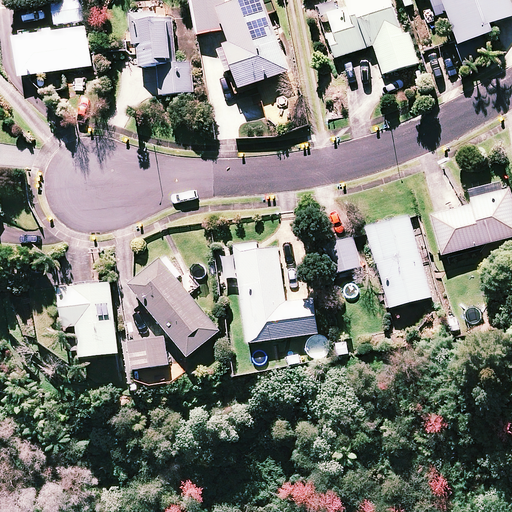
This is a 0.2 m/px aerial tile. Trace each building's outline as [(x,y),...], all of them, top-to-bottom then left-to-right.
[(85,24),(81,0),(76,0),(52,4),(56,28),(85,24)] [(290,76),(262,0),(261,0),(219,15),(232,50),(225,52),(240,94),(290,76)] [(404,36),(391,0),(339,0),(317,8),(336,62),(374,48),(384,78),(419,66),(408,35),(404,36)] [(416,0),(399,0),(405,13),(419,7),(416,0)] [(511,20),(511,4),(510,0),(440,0),(461,51),(493,38),(489,29),(511,20)] [(156,24),(155,17),(131,19),(133,47),(138,47),(140,72),(160,70),(162,99),(194,96),(191,66),(174,67),(171,22),(156,24)] [(92,69),(86,32),(14,43),(20,81),(92,69)] [(408,77),(389,83),(393,97),(412,90),(408,77)] [(511,240),(511,202),(509,193),(472,203),(474,210),(433,221),(444,260),(511,240)] [(431,301),(409,221),(368,233),(390,312),(431,301)] [(361,269),(353,242),(324,251),(333,278),(361,269)] [(258,255),(257,247),(234,250),(235,259),(218,262),(222,290),(240,287),(249,347),(318,337),(312,301),(285,305),(278,252),(258,255)] [(187,361),(219,336),(177,284),(183,279),(167,258),(129,289),(169,338),(129,347),(135,375),(170,367),(169,364),(187,361)] [(80,339),(70,340),(72,355),(81,353),(83,364),(120,359),(111,288),(60,294),(65,333),(79,331),(80,339)]
